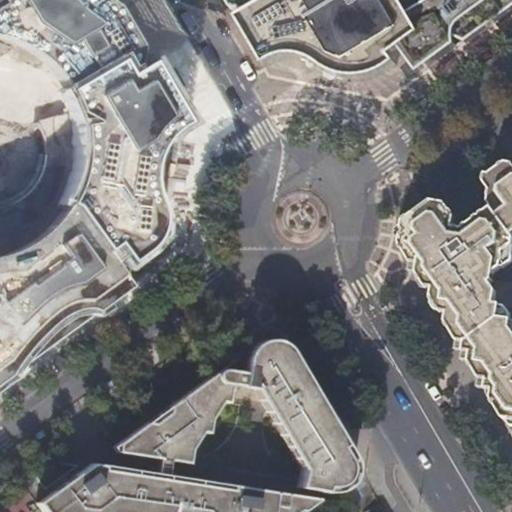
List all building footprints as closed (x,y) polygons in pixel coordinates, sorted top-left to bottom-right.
[(0,0),(0,100),(5,102),(12,104),(15,105),(19,105),(26,106),(34,105),(41,105),(48,104),(55,102),(66,98),(72,112),(87,120),(89,141),(89,152),(88,163),(86,174),(84,184),(79,194),(75,205),(69,214),(63,223),(56,231),(48,239),(40,246),(31,253),(21,258),(11,263),(1,266),(0,266),(0,378),(34,354),(38,351),(32,343),(46,333),(47,333),(50,334),(53,334),(56,332),(57,329),(57,325),(70,315),(75,324),(88,314),(87,309),(92,311),(103,303),(88,282),(104,270),(119,292),(128,285),(111,260),(118,254),(123,261),(133,254),(140,248),(150,238),(154,227),(156,213),(155,203),(153,193),(148,183),(150,183),(152,182),(154,180),(155,178),(155,176),(155,174),(153,172),(151,171),(148,170),(148,168),(149,164),(153,163),(156,162),(157,159),(157,156),(156,153),(155,151),(151,150),(156,142),(164,133),(171,127),(181,120),(146,60),(135,66),(137,52),(126,52),(104,14),(89,3),(86,0),(0,0)] [(126,52),(137,52),(138,46),(119,14),(110,0),(86,0),(89,3),(104,14),(126,52)] [(511,7),(511,0),(224,0),(240,26),(265,68),(273,64),(281,61),(289,60),(297,60),(306,61),(309,62),(308,65),(309,68),(310,70),(313,72),(316,73),(319,72),(321,71),(323,69),(327,75),(327,78),(328,80),(330,82),(332,84),(335,84),(338,84),(340,82),(342,80),(360,82),(374,81),(393,67),(389,61),(398,54),(415,78),(511,7)] [(0,116),(3,118),(17,122),(31,123),(46,122),(59,118),(72,112),(66,98),(55,102),(48,104),(41,105),(34,105),(26,106),(19,105),(15,105),(12,104),(5,102),(0,100),(0,116)] [(89,141),(87,120),(78,129),(79,148),(76,168),(71,187),(61,205),(49,221),(35,234),(18,245),(0,253),(0,266),(1,266),(11,263),(21,258),(31,253),(40,246),(48,239),(56,231),(63,223),(69,214),(75,205),(79,194),(84,184),(86,174),(88,163),(89,152),(89,141)] [(511,166),(499,168),(480,178),(474,188),(477,208),(469,209),(446,217),(438,205),(425,207),(411,220),(394,228),(386,259),(403,282),(420,307),(425,322),(429,330),(440,354),(452,368),(461,381),(466,389),(473,401),(482,414),(492,429),(503,433),(508,437),(511,446),(511,333),(505,329),(504,320),(492,321),(494,310),(483,308),(492,269),(505,241),(511,238),(511,166)] [(103,303),(119,292),(104,270),(88,282),(103,303)] [(38,351),(75,324),(70,315),(57,325),(57,329),(56,332),(53,334),(50,334),(47,333),(46,333),(32,343),(38,351)] [(233,359),(111,447),(116,453),(187,465),(190,450),(201,433),(207,434),(210,419),(220,404),(227,405),(229,385),(240,387),(252,388),(303,471),(299,488),(327,493),(336,492),(343,490),(348,487),(352,482),(355,477),(356,471),(355,465),(354,459),(346,445),(330,418),(300,366),(290,349),(286,344),(280,340),(273,339),(264,339),(258,342),(253,346),(250,350),(247,355),(245,359),(243,374),(231,373),(233,359)] [(89,464),(35,503),(40,511),(302,511),(317,502),(317,500),(315,500),(89,464)]
